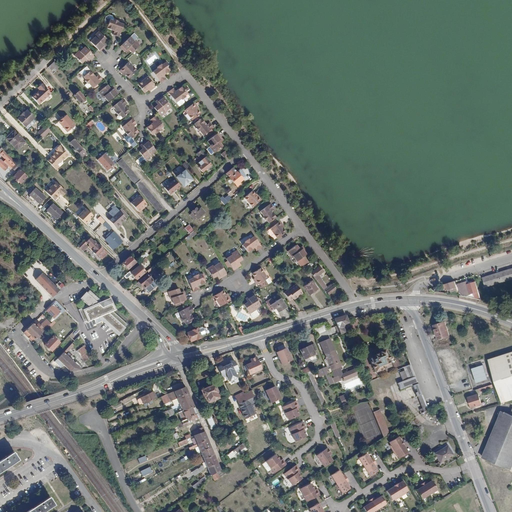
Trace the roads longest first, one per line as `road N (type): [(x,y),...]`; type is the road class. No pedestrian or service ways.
road 1 (residential): [(99,277),(49,301),(13,336),(44,370),(61,375),(105,366),(144,318)]
road 2 (residential): [(244,152),(99,277)]
road 3 (residential): [(472,465),(413,299)]
road 4 (residential): [(334,511),(397,470),(472,465)]
road 5 (residential): [(301,228),(190,297)]
road 6 (secondary): [(171,355),(58,399)]
